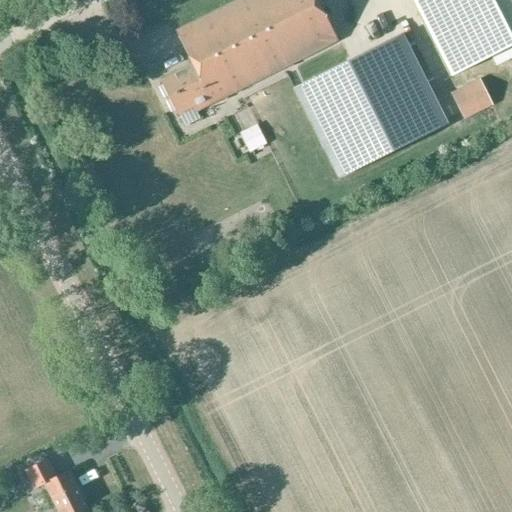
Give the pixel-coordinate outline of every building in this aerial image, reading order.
[(245,0),(178,32),(194,67),(162,82),(178,115),(195,107),(197,110),(336,44),(315,0),(245,0)] [(496,68),(510,61),(511,59),(511,54),(510,49),(511,48),(511,0),(411,0),(451,79),(491,59),(496,68)] [(295,90),(338,178),(446,126),(400,37),(295,90)] [(451,94),(464,121),(493,106),(480,80),(451,94)] [(257,124),(243,131),(252,150),(266,144),(257,124)] [(56,511),(54,511),(87,511),(71,477),(57,484),(49,466),(27,476),(34,490),(44,485),(46,490),(50,499),(56,511)]
